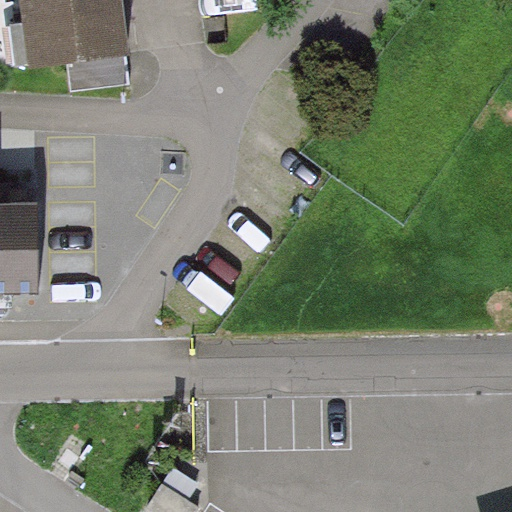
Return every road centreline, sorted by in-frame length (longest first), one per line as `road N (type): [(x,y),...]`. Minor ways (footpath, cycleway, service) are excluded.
road 1 (residential): [(0,113),(187,124),(211,147),(208,197),(89,376)]
road 2 (unclassified): [(89,376),(511,367)]
